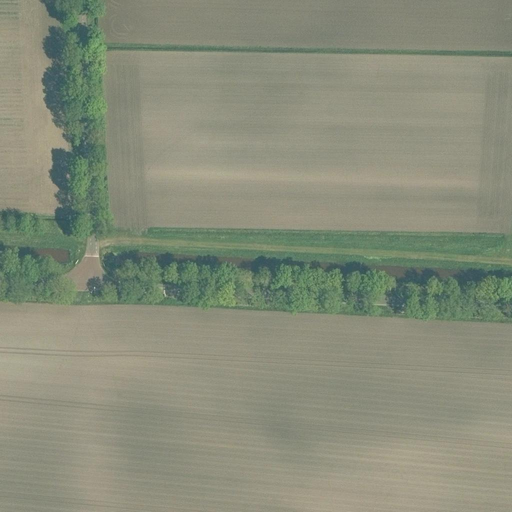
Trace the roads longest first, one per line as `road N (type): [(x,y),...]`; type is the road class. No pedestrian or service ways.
road 1 (unclassified): [(511,309),(94,288)]
road 2 (tertiary): [(94,288),(78,0)]
